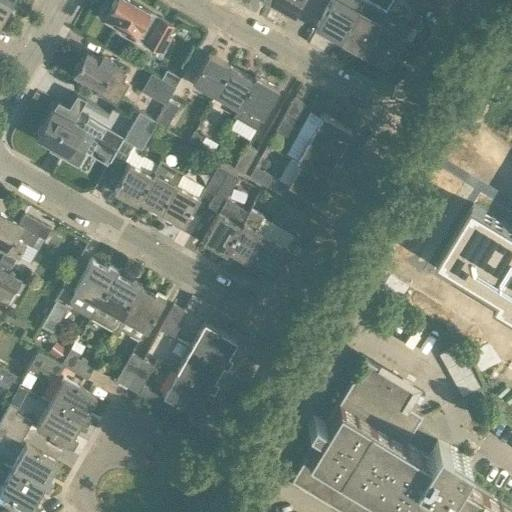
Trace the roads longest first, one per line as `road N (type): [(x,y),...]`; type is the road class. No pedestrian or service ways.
road 1 (residential): [(282,324),(0,163)]
road 2 (residential): [(403,122),(188,0)]
road 3 (residential): [(282,324),(403,122)]
road 4 (residential): [(222,511),(219,459),(230,423),(282,324)]
road 5 (residential): [(403,122),(484,0)]
road 6 (residential): [(0,115),(59,0)]
